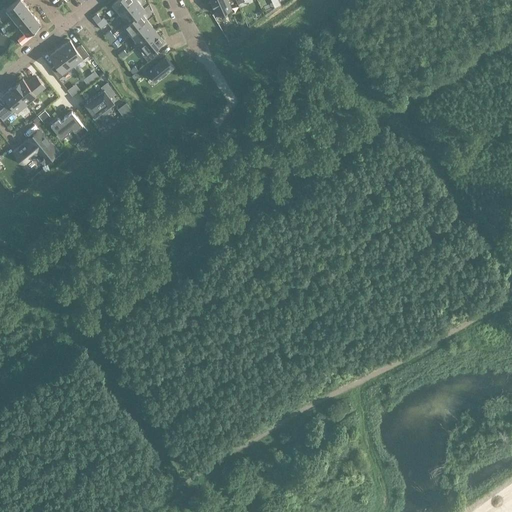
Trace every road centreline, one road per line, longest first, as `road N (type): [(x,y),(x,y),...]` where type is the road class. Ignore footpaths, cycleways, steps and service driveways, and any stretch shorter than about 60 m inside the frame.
road 1 (residential): [(452,350),(237,104),(174,0)]
road 2 (track): [(511,290),(140,511)]
road 3 (track): [(188,482),(81,331)]
